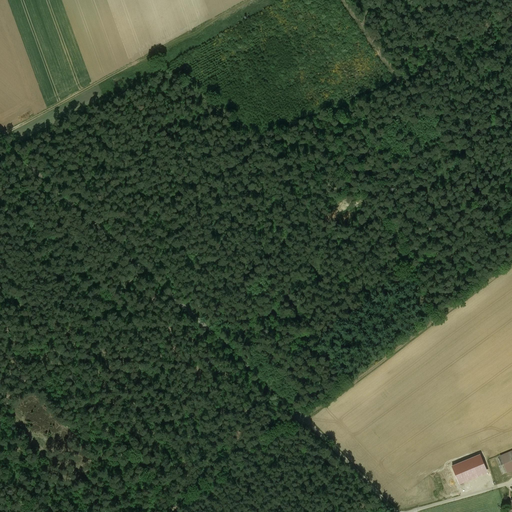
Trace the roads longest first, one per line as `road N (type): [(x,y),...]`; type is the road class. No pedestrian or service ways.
road 1 (unclassified): [(0,139),(304,416),(396,511)]
road 2 (track): [(171,511),(511,263)]
road 3 (track): [(148,55),(380,216),(431,321)]
road 4 (track): [(0,139),(257,0)]
road 5 (track): [(367,204),(332,108),(298,57),(285,0)]
